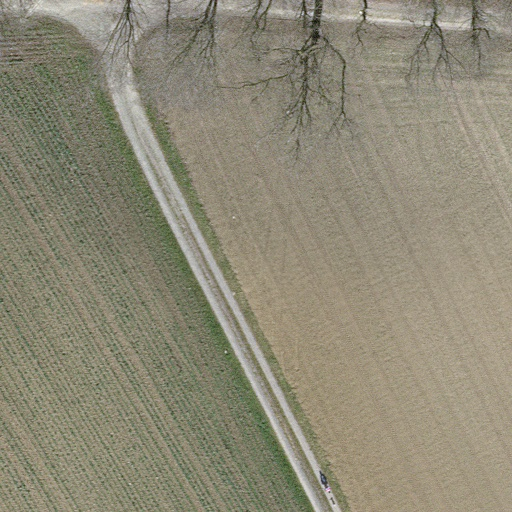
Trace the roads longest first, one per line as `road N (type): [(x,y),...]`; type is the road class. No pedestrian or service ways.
road 1 (track): [(325,511),(138,133),(92,0)]
road 2 (track): [(0,4),(213,0),(511,17)]
